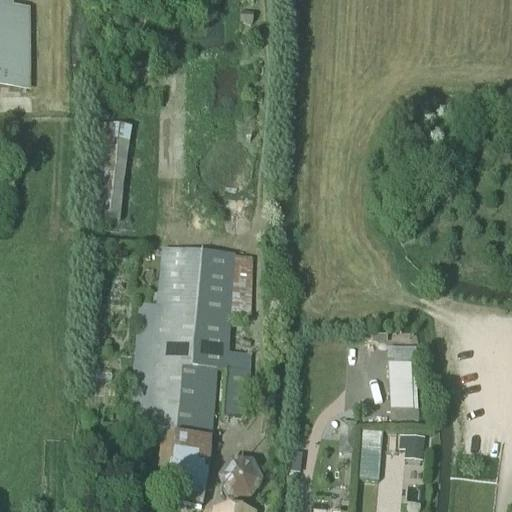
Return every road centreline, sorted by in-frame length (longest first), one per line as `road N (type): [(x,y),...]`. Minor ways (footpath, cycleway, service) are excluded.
road 1 (track): [(269,0),(261,409),(257,433),(217,454),(208,511)]
road 2 (track): [(45,511),(53,0)]
